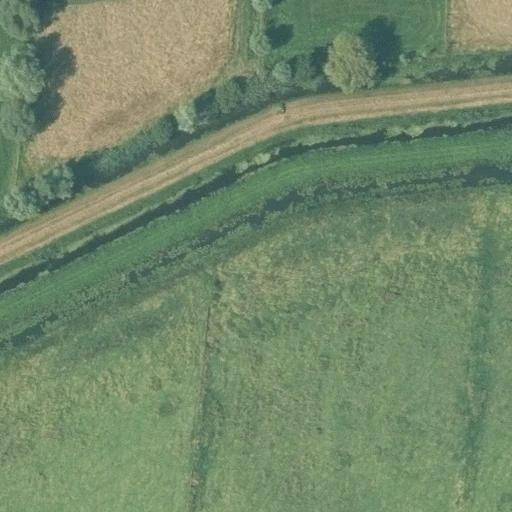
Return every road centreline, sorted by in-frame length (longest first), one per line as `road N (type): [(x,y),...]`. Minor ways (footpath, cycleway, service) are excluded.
road 1 (track): [(511,146),(281,177),(0,314)]
road 2 (track): [(0,255),(272,126),(511,92)]
